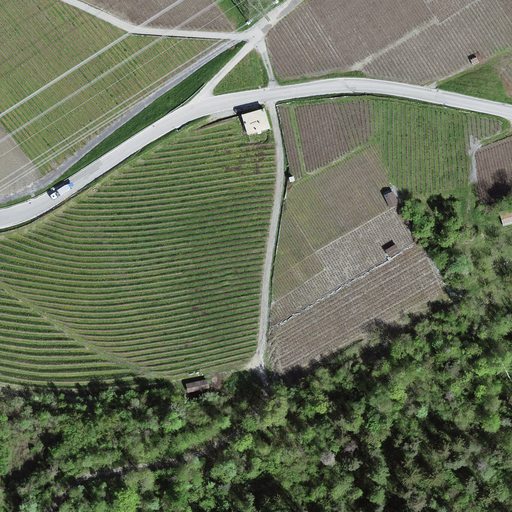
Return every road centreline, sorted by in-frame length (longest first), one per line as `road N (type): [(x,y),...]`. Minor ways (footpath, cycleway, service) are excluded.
road 1 (tertiary): [(0,219),(51,199),(210,104),(351,85),(511,112)]
road 2 (track): [(256,36),(126,29),(52,0)]
road 3 (track): [(298,0),(233,60),(203,94),(203,106)]
